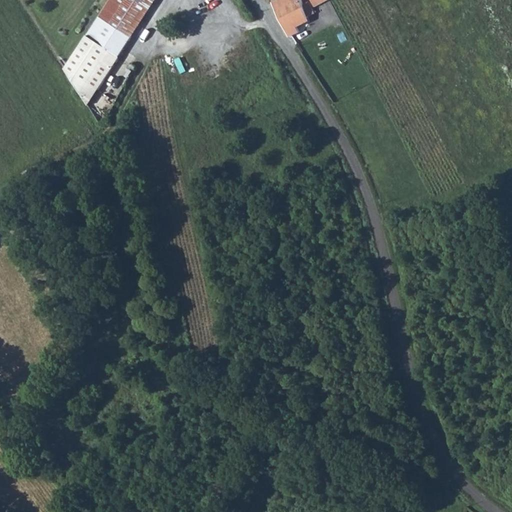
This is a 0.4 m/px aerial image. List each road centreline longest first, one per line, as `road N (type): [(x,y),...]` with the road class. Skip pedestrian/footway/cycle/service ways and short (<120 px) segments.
road 1 (unclassified): [(257,0),(351,154),(378,222),(428,434),(454,475),(495,511)]
road 2 (track): [(0,192),(107,129),(143,67),(138,53)]
